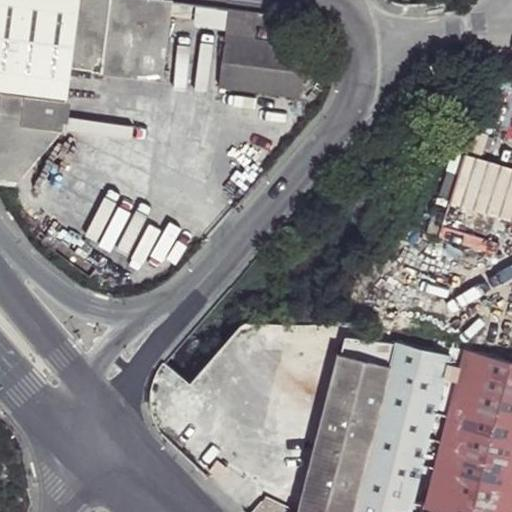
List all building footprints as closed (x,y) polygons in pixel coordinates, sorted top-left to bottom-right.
[(193,5),(150,0),(0,0),(0,183),(18,187),(18,184),(17,183),(20,159),(37,161),(60,133),(63,134),(71,68),(85,71),(85,72),(161,81),(170,16),(192,18),(193,5)] [(298,93),(305,41),(255,33),(258,15),(227,8),(220,82),(298,93)] [(511,164),(466,151),(451,200),(511,218),(511,164)] [(17,183),(18,184),(37,161),(20,159),(17,183)] [(340,343),(291,329),(265,430),(280,434),(315,443),(340,343)] [(299,511),(352,511),(394,340),(343,334),(340,343),(315,443),(310,464),(299,511)] [(394,340),(352,511),(408,511),(449,353),(394,340)] [(511,511),(511,357),(475,348),(466,347),(463,362),(439,455),(437,466),(428,498),(426,507),(446,511),(511,511)] [(275,452),(310,464),(315,443),(280,434),(275,452)]
